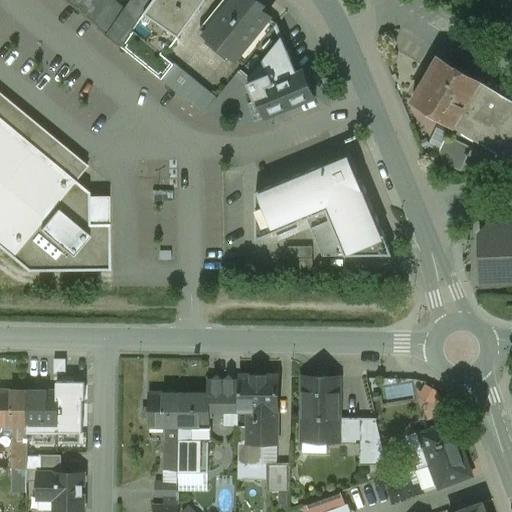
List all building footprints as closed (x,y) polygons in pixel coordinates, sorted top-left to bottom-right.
[(127,11),(112,0),(65,0),(64,1),(109,37),(127,11)] [(134,0),(131,5),(144,15),(145,13),(154,0),(134,0)] [(204,0),(154,0),(145,13),(179,37),(204,0)] [(251,0),(250,2),(247,0),(222,0),(199,30),(243,66),(277,24),(260,10),(263,6),(256,0),(251,0)] [(127,11),(109,37),(121,47),(132,32),(139,23),(140,21),(144,15),(131,5),(127,11)] [(152,34),(139,23),(132,32),(146,43),(152,34)] [(146,43),(132,32),(121,47),(161,80),(172,65),(173,64),(146,43)] [(282,37),(248,80),(250,82),(247,83),(255,101),(258,100),(259,103),(251,106),(255,117),(263,114),(265,119),(316,98),(304,70),(297,72),(282,37)] [(480,81),(439,56),(412,103),(452,127),(480,81)] [(216,100),(172,65),(161,80),(203,115),(216,100)] [(511,100),(480,81),(452,127),(511,162),(511,100)] [(0,248),(27,271),(109,270),(108,197),(88,197),(88,193),(75,181),(87,166),(0,94),(0,248)] [(438,126),(431,146),(441,149),(448,130),(438,126)] [(468,167),(469,142),(451,141),(451,129),(446,129),(445,166),(468,167)] [(347,161),(326,169),(324,164),(255,193),(256,240),(308,219),(323,256),(392,255),(361,179),(355,181),(347,161)] [(511,227),(489,228),(482,236),(484,283),(511,282),(511,227)] [(312,247),(288,247),(289,271),(312,271),(312,247)] [(171,252),(160,252),(160,260),(171,260),(171,252)] [(57,381),(27,381),(27,385),(27,426),(38,426),(83,426),(84,394),(87,394),(87,372),(57,372),(57,381)] [(279,377),(240,375),(239,380),(239,410),(249,410),(248,443),(261,443),(277,443),(279,377)] [(340,378),(302,377),(301,438),(339,438),(340,378)] [(239,380),(217,379),(217,393),(217,410),(223,410),(239,410),(239,380)] [(14,385),(0,386),(0,426),(15,426),(15,439),(13,439),(12,468),(27,469),(27,457),(27,426),(27,385),(14,385)] [(179,393),(149,393),(149,427),(167,427),(179,427),(179,393)] [(209,440),(193,439),(193,428),(209,428),(210,393),(179,393),(179,427),(179,441),(178,470),(178,473),(208,473),(209,440)] [(239,410),(223,410),(223,426),(239,426),(239,410)] [(376,420),(360,419),(360,451),(371,451),(384,451),(376,420)] [(453,421),(418,433),(435,479),(470,467),(453,421)] [(38,426),(27,426),(27,457),(40,457),(40,455),(40,440),(38,440),(38,426)] [(179,427),(167,427),(167,441),(179,441),(179,427)] [(167,441),(165,441),(165,470),(178,470),(179,441),(167,441)] [(248,443),(238,443),(238,477),(266,478),(266,465),(261,465),(261,443),(248,443)] [(384,451),(371,451),(371,465),(387,465),(384,451)] [(61,456),(40,455),(40,457),(40,469),(27,469),(27,482),(39,482),(39,474),(61,474),(61,456)] [(40,457),(27,457),(27,469),(40,469),(40,457)] [(290,466),(266,465),(266,478),(266,490),(290,490),(290,466)] [(27,469),(12,468),(12,493),(27,492),(27,482),(27,469)] [(61,474),(39,474),(39,482),(39,498),(56,498),(56,511),(82,511),(83,474),(61,474)] [(412,477),(391,483),(396,504),(419,496),(412,477)] [(178,483),(155,483),(155,496),(165,497),(165,496),(178,496),(178,483)] [(483,511),(480,503),(470,507),(466,507),(458,510),(455,511),(483,511)]
